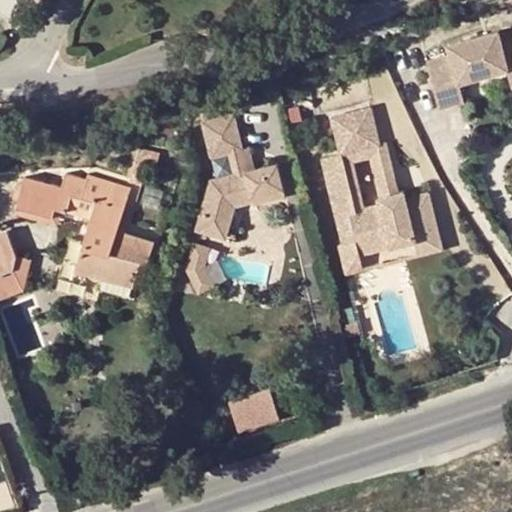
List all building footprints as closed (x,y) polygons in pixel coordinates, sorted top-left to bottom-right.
[(511,26),(499,30),(503,42),(511,39),(511,26)] [(511,39),(503,42),(499,30),(448,44),(451,55),(427,61),(440,106),(465,99),(461,82),(508,68),(511,84),(511,39)] [(343,244),(356,240),(362,206),(349,158),(375,151),(380,142),(371,107),(332,117),(342,152),(321,158),(343,244)] [(236,203),(254,199),(256,204),(287,196),(284,186),(278,161),(255,168),(249,148),(245,149),(234,113),(203,122),(213,156),(230,151),(236,173),(211,179),(197,227),(227,235),(231,221),(236,203)] [(387,140),(380,142),(375,151),(387,200),(382,201),(367,205),(362,206),(356,240),(360,254),(417,240),(420,253),(443,247),(429,191),(407,196),(405,189),(399,190),(387,140)] [(157,155),(138,149),(129,180),(140,184),(146,166),(153,170),(157,155)] [(375,151),(349,158),(362,206),(367,205),(356,162),(370,158),(382,201),(387,200),(375,151)] [(59,213),(66,215),(71,195),(80,198),(85,184),(64,178),(60,191),(24,181),(15,211),(50,221),(53,211),(59,213)] [(95,203),(78,258),(104,266),(101,275),(132,285),(139,260),(147,263),(152,243),(116,231),(127,193),(86,179),(85,184),(80,198),(95,203)] [(50,221),(15,211),(13,217),(55,229),(59,213),(53,211),(50,221)] [(239,224),(231,221),(227,235),(235,238),(239,224)] [(17,254),(8,229),(0,231),(0,271),(14,267),(17,254)] [(343,244),(341,244),(348,272),(364,268),(360,254),(356,240),(343,244)] [(206,265),(211,246),(193,241),(186,268),(200,293),(216,284),(206,265)] [(33,258),(17,254),(14,267),(0,271),(0,294),(1,298),(26,289),(33,258)] [(104,266),(78,258),(75,267),(101,275),(104,266)] [(349,335),(362,332),(358,319),(346,323),(349,335)] [(239,429),(279,417),(270,388),(230,400),(239,429)]
